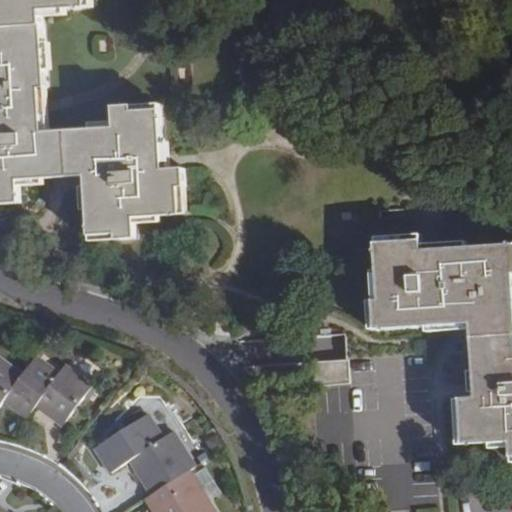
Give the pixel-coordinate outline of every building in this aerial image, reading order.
[(43,11),(89,9),(88,0),(0,0),(0,29),(44,27),(43,11)] [(21,180),(65,178),(61,133),(51,134),(46,134),(43,90),(48,90),(44,27),(0,29),(0,199),(3,199),(3,204),(22,203),(21,180)] [(46,134),(51,134),(48,90),(43,90),(46,134)] [(137,218),(182,215),(180,188),(187,188),(185,170),(166,171),(163,127),(162,111),(134,112),(134,107),(116,108),(118,130),(61,133),(65,178),(88,177),(92,237),(120,236),(120,240),(138,240),(137,218)] [(354,463),(395,461),(436,460),(466,458),(465,444),(459,445),(455,400),(462,400),(478,399),(474,340),(473,324),(378,330),(372,330),(370,301),(376,302),(382,300),(378,245),(378,238),(411,237),(409,209),(318,215),(325,296),(317,297),(320,333),(345,332),(346,359),(312,361),(313,389),(349,387),(354,463)] [(422,236),(411,237),(378,238),(378,245),(422,242),(422,236)] [(422,242),(378,245),(382,300),(376,302),(378,330),(473,324),(474,340),(511,338),(511,245),(423,252),(422,242)] [(378,330),(376,302),(370,301),(372,330),(378,330)] [(462,400),(465,444),(511,442),(511,338),(474,340),(478,399),(462,400)] [(0,408),(6,401),(24,375),(0,357),(0,408)] [(60,373),(38,358),(24,375),(6,401),(28,418),(36,407),(40,402),(67,422),(93,387),(65,367),(60,373)] [(459,445),(465,444),(462,400),(455,400),(459,445)] [(65,427),(67,422),(40,402),(36,407),(65,427)] [(189,472),(196,467),(173,433),(164,438),(149,414),(97,449),(112,473),(132,462),(137,459),(150,478),(144,482),(153,494),(189,472)] [(137,459),(132,462),(144,482),(150,478),(137,459)] [(153,494),(146,499),(154,511),(157,511),(160,510),(161,511),(214,511),(189,472),(153,494)]
